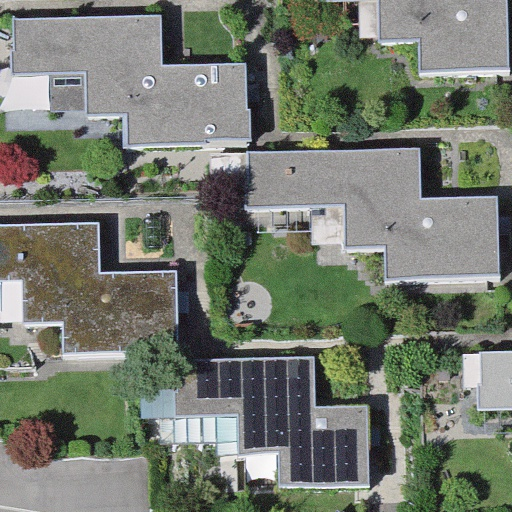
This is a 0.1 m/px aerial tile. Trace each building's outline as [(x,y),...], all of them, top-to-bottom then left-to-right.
[(458,0),(312,0),(313,16),(378,15),(378,53),(425,53),(425,85),(511,84),(511,67),(511,7),(459,7),(458,0)] [(169,26),(14,30),(15,91),(88,89),(89,129),(129,127),(130,158),(258,155),(256,71),(170,73),(169,26)] [(424,156),(208,164),(210,222),(344,217),(346,260),(388,259),(389,290),(504,286),(500,205),(426,208),(424,156)] [(98,224),(0,226),(0,282),(18,282),(19,321),(62,320),(63,364),(178,360),(175,271),(100,273),(98,224)] [(511,364),(478,365),(479,422),(511,421),(511,364)] [(309,373),(179,377),(181,434),(237,432),(239,475),(283,474),(284,502),(369,499),(367,423),(311,425),(309,373)]
